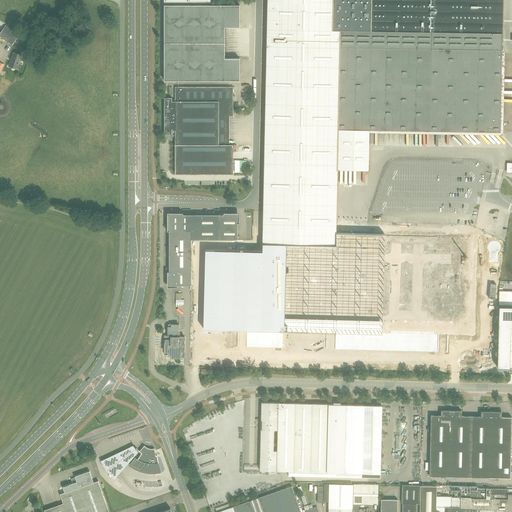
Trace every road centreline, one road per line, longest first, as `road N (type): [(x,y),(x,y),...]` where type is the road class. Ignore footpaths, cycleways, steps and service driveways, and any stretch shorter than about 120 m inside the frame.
road 1 (unclassified): [(122,0),(118,292),(91,360),(0,456)]
road 2 (unclassified): [(156,418),(244,383),(511,388)]
road 3 (unclassified): [(239,205),(254,198),(259,0)]
road 4 (primary): [(144,197),(144,0)]
road 5 (primary): [(132,0),(132,196)]
road 6 (unclassified): [(0,511),(69,449),(156,418)]
road 7 (primary): [(110,371),(135,318),(144,206)]
road 8 (primary): [(132,206),(123,316),(100,363)]
road 9 (primary): [(100,363),(0,472)]
